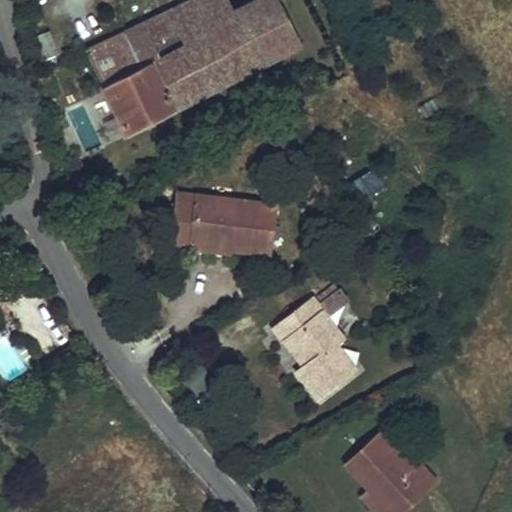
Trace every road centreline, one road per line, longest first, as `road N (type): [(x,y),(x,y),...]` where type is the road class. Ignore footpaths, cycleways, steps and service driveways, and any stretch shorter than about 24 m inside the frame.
road 1 (residential): [(247,511),(74,302),(42,183)]
road 2 (residential): [(42,183),(0,19)]
